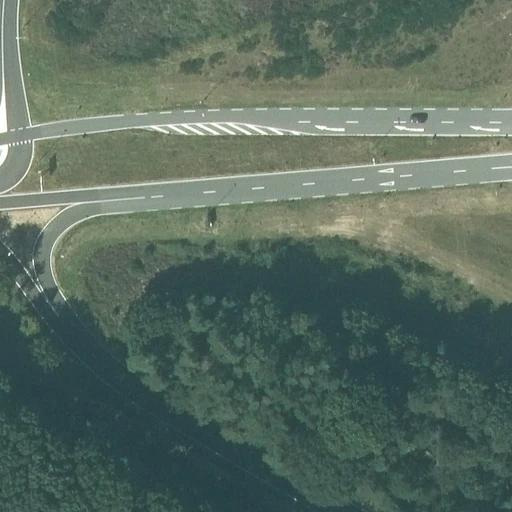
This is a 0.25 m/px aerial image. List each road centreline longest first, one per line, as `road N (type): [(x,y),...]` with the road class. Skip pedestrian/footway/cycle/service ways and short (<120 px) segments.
road 1 (primary): [(511,122),(159,118),(6,138)]
road 2 (primary): [(103,201),(511,167)]
road 3 (tertiary): [(340,511),(110,371),(57,316)]
road 4 (tertiary): [(57,316),(43,254),(49,236),(103,201)]
road 5 (primary): [(6,138),(3,0)]
